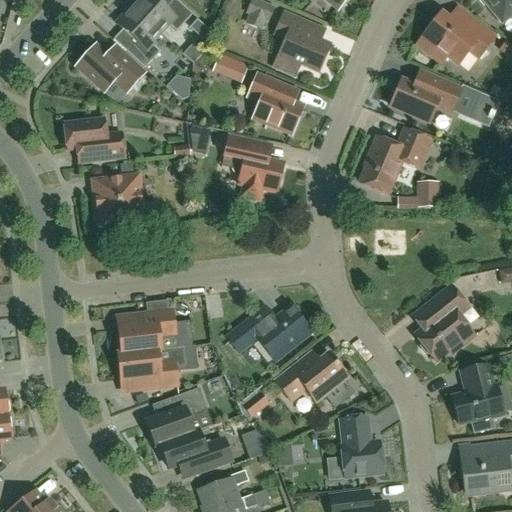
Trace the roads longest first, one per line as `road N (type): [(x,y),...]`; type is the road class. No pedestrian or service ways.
road 1 (residential): [(49,293),(331,255)]
road 2 (residential): [(427,511),(415,396),(331,255)]
road 3 (residential): [(331,255),(319,219),(336,112),(397,0)]
road 4 (residential): [(49,293),(30,189),(0,142)]
road 5 (residential): [(74,428),(49,293)]
